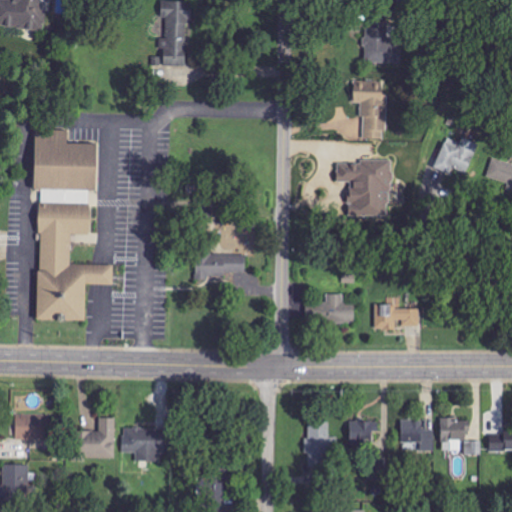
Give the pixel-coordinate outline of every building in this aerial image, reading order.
[(0,0),(0,26),(47,30),(49,0),(0,0)] [(188,66),(189,1),(161,1),(161,17),(166,17),(166,38),(161,38),(161,66),(188,66)] [(402,63),(402,39),(388,39),(389,16),(372,15),(372,27),(365,27),(365,62),(402,63)] [(388,94),(383,94),(383,83),(354,83),(354,103),(363,103),(362,138),(387,139),(388,94)] [(97,144),(68,143),(68,130),(36,129),(34,189),(63,190),(61,197),(67,199),(70,202),(41,201),(39,271),(39,273),(37,320),(58,321),(58,312),(63,321),(86,321),(87,284),(114,285),(115,265),(71,264),(72,234),(90,234),(92,191),(96,191),(97,144)] [(445,143),(435,166),(466,179),(480,144),(463,137),(459,148),(445,143)] [(511,189),(511,192),(511,162),(492,158),(487,179),(511,184),(511,189)] [(338,160),(337,182),(350,182),(349,215),(389,216),(389,161),(338,160)] [(246,273),(247,255),(197,254),(197,277),(226,277),(227,273),(246,273)] [(344,294),(328,294),(327,323),(355,324),(355,304),(344,304),(344,294)] [(421,308),(397,309),(397,304),(375,304),(376,328),(421,328),(421,308)] [(48,440),(49,415),(16,414),(16,440),(48,440)] [(442,418),(442,451),(462,451),(462,440),(468,440),(468,421),(456,421),(456,417),(442,418)] [(115,458),(116,418),(100,418),(99,431),(77,431),(77,458),(115,458)] [(350,444),(380,443),(379,420),(350,422),(350,444)] [(435,430),(421,430),(421,421),(402,421),(402,447),(419,447),(419,451),(435,451),(435,430)] [(330,437),(330,422),(307,422),(308,469),(328,468),(328,449),(338,449),(337,437),(330,437)] [(123,453),(137,453),(137,466),(148,466),(148,462),(160,462),(160,452),(167,452),(167,429),(123,428),(123,453)] [(511,439),(505,440),(505,436),(491,435),(490,452),(511,452),(511,439)] [(482,441),(465,441),(465,455),(482,455),(482,441)] [(226,511),(227,469),(210,469),(209,482),(201,482),(200,511),(226,511)]
